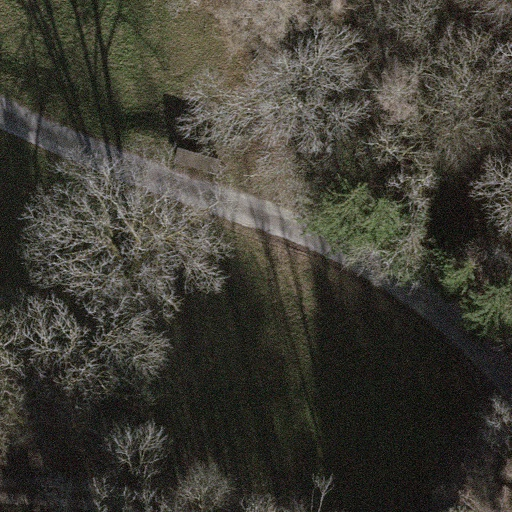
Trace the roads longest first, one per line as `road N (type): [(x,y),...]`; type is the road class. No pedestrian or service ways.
road 1 (unclassified): [(511,394),(134,145),(0,91)]
road 2 (track): [(428,511),(486,457),(511,394)]
